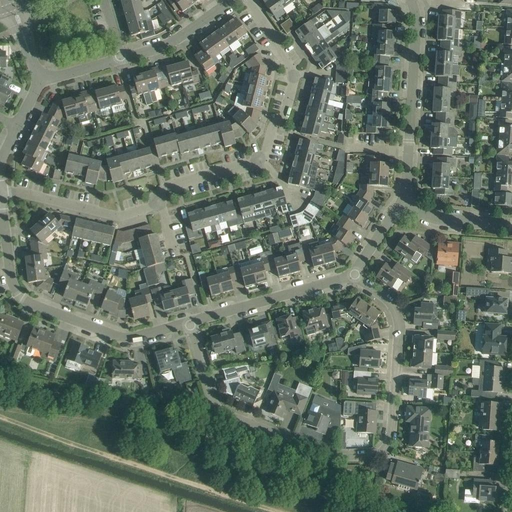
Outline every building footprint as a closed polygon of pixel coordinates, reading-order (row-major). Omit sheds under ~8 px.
[(183,12),(191,6),(187,0),(167,0),(175,11),(179,8),(183,12)] [(273,16),(283,9),(276,0),(264,0),(263,1),(273,16)] [(276,0),(283,9),(288,5),(292,10),(296,8),(290,0),(276,0)] [(140,2),(123,7),(125,17),(143,12),(140,2)] [(320,3),(311,10),(315,15),(324,8),(320,3)] [(382,5),(374,4),(374,13),(380,14),(379,23),(384,24),(394,24),(395,12),(391,11),(392,5),(382,5)] [(164,5),(159,9),(161,12),(166,9),(173,19),(168,11),(164,5)] [(168,22),(173,19),(166,9),(161,12),(168,22)] [(439,16),(438,29),(453,29),(453,20),(460,20),(460,11),(443,10),(443,16),(439,16)] [(343,12),(327,11),(333,20),(340,15),(343,12)] [(146,22),(143,12),(125,17),(128,27),(146,22)] [(343,12),(340,15),(346,23),(348,22),(349,21),(350,12),(343,12)] [(227,25),(238,40),(247,34),(236,18),(227,25)] [(295,32),(302,42),(316,32),(312,27),(318,23),(315,18),(295,32)] [(154,30),(151,21),(146,22),(128,27),(131,37),(140,34),(142,40),(150,38),(153,36),(152,31),(154,30)] [(316,32),(302,42),(308,51),(348,23),(348,22),(346,23),(328,37),(326,33),(320,37),(316,32)] [(296,28),(293,23),(283,30),(287,35),(296,28)] [(308,51),(315,60),(329,50),(325,45),(349,28),(349,25),(348,23),(308,51)] [(227,25),(218,31),(229,47),(238,40),(227,25)] [(378,34),(377,44),(393,45),(394,32),(390,32),(390,26),(373,25),(373,34),(378,34)] [(453,30),(453,29),(438,29),(437,41),(441,41),(441,47),(461,48),(459,47),(459,41),(458,40),(460,40),(461,31),(453,30)] [(229,47),(218,31),(208,38),(219,53),(229,47)] [(215,56),(219,53),(208,38),(200,44),(204,50),(215,65),(219,62),(215,56)] [(258,50),(254,44),(245,51),(249,57),(258,50)] [(392,57),(393,45),(377,44),(377,53),(371,53),(371,61),(388,62),(388,57),(392,57)] [(332,62),(336,67),(346,60),(342,55),(340,57),(336,51),(336,46),(336,45),(329,50),(315,60),(322,70),(332,62)] [(437,52),(436,65),(457,66),(458,56),(461,57),(461,48),(441,47),(441,52),(437,52)] [(505,54),(504,65),(511,65),(511,47),(504,47),(503,53),(505,54)] [(205,72),(215,65),(204,50),(194,57),(205,72)] [(251,66),(262,59),(258,54),(248,61),(251,66)] [(235,66),(240,63),(237,59),(232,62),(233,63),(229,66),(228,66),(231,71),(234,68),(235,66)] [(267,65),(262,59),(251,66),(252,68),(265,71),(267,65)] [(335,72),(348,73),(348,70),(348,69),(348,63),(346,60),(336,67),(335,72)] [(388,62),(371,61),(370,70),(370,79),(391,80),(392,68),(388,68),(388,62)] [(177,65),(182,83),(183,87),(200,82),(196,69),(190,71),(188,62),(177,65)] [(182,83),(177,65),(171,67),(170,64),(165,65),(166,69),(161,71),(165,87),(171,85),(171,86),(182,83)] [(457,66),(436,65),(435,77),(439,77),(439,83),(458,84),(460,66),(457,66)] [(511,65),(504,65),(504,76),(502,76),(501,82),(511,82),(511,65)] [(229,74),(231,71),(228,66),(225,71),(222,76),(226,79),(229,74)] [(248,85),(266,90),(269,79),(264,77),(265,71),(252,68),(248,85)] [(150,73),(144,74),(149,92),(152,103),(157,102),(154,91),(160,89),(159,88),(165,87),(161,71),(155,72),(154,69),(149,70),(150,73)] [(149,92),(144,74),(133,77),(134,83),(128,85),(132,97),(143,94),(146,106),(152,104),(149,92)] [(5,82),(0,78),(0,104),(4,106),(11,92),(6,89),(7,88),(3,86),(5,82)] [(315,78),(312,89),(330,94),(333,83),(315,78)] [(391,80),(370,79),(369,88),(368,97),(386,98),(386,93),(390,93),(391,80)] [(434,100),(449,101),(449,92),(455,92),(455,84),(458,85),(458,84),(439,83),(438,88),(434,88),(434,100)] [(266,90),(248,85),(242,84),(239,94),(245,96),(264,101),(266,90)] [(502,101),(511,101),(511,84),(501,84),(501,90),(503,90),(502,101)] [(116,86),(106,89),(111,108),(122,104),(121,100),(127,99),(123,86),(117,88),(116,86)] [(100,111),(111,108),(106,89),(99,91),(99,88),(88,91),(94,111),(100,110),(100,111)] [(312,89),(309,101),(333,107),(337,108),(341,109),(342,104),(328,101),(330,94),(312,89)] [(88,113),(94,111),(88,91),(78,94),(79,97),(72,99),(77,117),(78,117),(79,124),(90,121),(88,113)] [(246,108),(245,114),(256,125),(259,111),(261,111),(264,101),(245,96),(242,107),(246,108)] [(385,104),(386,98),(368,97),(368,106),(374,106),(373,116),(389,117),(389,104),(385,104)] [(67,120),(77,117),(72,99),(62,102),(61,99),(55,101),(52,106),(61,117),(66,116),(67,120)] [(448,111),(449,101),(434,100),(433,113),(437,113),(436,119),(453,120),(454,111),(448,111)] [(333,107),(309,101),(306,112),(324,116),(326,110),(336,113),(337,108),(333,107)] [(511,101),(502,101),(501,112),(499,112),(499,118),(511,119),(511,114),(511,113),(511,101)] [(43,113),(38,123),(55,132),(60,122),(59,121),(61,117),(52,106),(47,116),(43,113)] [(237,123),(234,125),(242,135),(245,131),(246,132),(248,130),(251,133),(257,126),(256,125),(245,114),(239,108),(231,117),(237,123)] [(304,123),(327,129),(335,131),(336,128),(334,126),(322,123),(324,116),(306,112),(304,123)] [(388,129),(389,117),(373,116),(372,125),(367,125),(366,134),(384,135),(384,129),(388,129)] [(453,120),(436,119),(436,124),(432,124),(431,136),(446,137),(456,138),(457,132),(453,128),(453,120)] [(499,138),(511,138),(511,126),(511,127),(511,121),(499,120),(498,127),(500,127),(499,138)] [(240,137),(242,135),(234,125),(231,127),(229,122),(218,125),(223,143),(224,148),(236,144),(234,138),(240,137)] [(55,132),(38,123),(33,133),(50,142),(55,132)] [(327,129),(304,123),(301,134),(318,138),(320,132),(326,133),(327,129)] [(218,125),(207,128),(212,146),(223,143),(218,125)] [(202,149),(212,146),(207,128),(197,131),(202,149)] [(197,131),(186,134),(191,152),(202,149),(197,131)] [(33,133),(28,143),(45,152),(50,142),(33,133)] [(174,134),(164,137),(169,155),(180,152),(175,137),(174,134)] [(175,137),(180,152),(180,155),(191,152),(186,134),(175,137)] [(113,145),(111,136),(105,137),(108,147),(113,145)] [(446,147),(446,137),(431,136),(431,149),(434,149),(434,155),(451,156),(451,147),(446,147)] [(158,158),(169,155),(164,137),(153,140),(158,158)] [(511,138),(499,138),(498,149),(497,149),(496,155),(509,156),(509,150),(511,150),(511,138)] [(299,140),(296,151),(314,155),(315,149),(322,151),(323,146),(299,140)] [(45,152),(28,143),(23,153),(27,155),(40,162),(45,152)] [(149,149),(139,152),(144,169),(154,166),(149,149)] [(338,162),(343,163),(344,151),(338,150),(335,161),(338,162)] [(312,162),(314,155),(296,151),(293,162),(317,168),(319,164),(312,162)] [(133,172),(144,169),(139,152),(128,155),(133,172)] [(44,164),(40,162),(27,155),(21,165),(38,174),(44,164)] [(64,173),(75,175),(79,158),(68,155),(67,163),(64,173)] [(128,155),(117,158),(122,175),(133,172),(128,155)] [(108,169),(104,168),(104,180),(105,180),(111,178),(112,183),(124,180),(122,175),(117,158),(117,156),(106,159),(108,169)] [(371,168),(370,175),(388,176),(388,164),(379,163),(380,157),(367,156),(366,168),(371,168)] [(497,163),(497,174),(511,175),(511,163),(508,163),(508,158),(496,157),(496,163),(497,163)] [(86,178),(90,160),(79,158),(75,175),(86,178)] [(434,164),(433,177),(448,178),(449,168),(454,168),(455,159),(438,158),(437,164),(434,164)] [(104,180),(104,168),(100,167),(101,163),(90,160),(86,178),(85,183),(96,186),(98,179),(103,180),(104,180)] [(315,179),(317,168),(293,162),(291,173),(315,179)] [(343,175),(343,163),(338,162),(335,173),(343,175)] [(61,172),(60,172),(55,169),(52,179),(59,181),(61,172)] [(315,179),(291,173),(288,184),(297,187),(313,191),(316,180),(315,179)] [(343,175),(335,173),(332,183),(336,184),(343,175)] [(511,175),(497,174),(496,186),(494,186),(494,191),(506,192),(506,187),(511,187),(511,175)] [(387,187),(388,176),(370,175),(370,181),(364,181),(364,185),(360,185),(360,191),(373,195),(373,186),(387,187)] [(448,178),(433,177),(432,189),(436,189),(435,195),(453,196),(453,187),(448,187),(448,178)] [(281,187),(270,191),(275,208),(280,207),(282,213),(288,212),(281,187)] [(275,208),(270,191),(259,194),(266,218),(270,216),(269,210),(275,208)] [(315,191),(314,197),(324,204),(330,195),(315,191)] [(367,203),(373,195),(360,191),(356,196),(360,199),(354,208),(368,218),(375,208),(367,203)] [(472,191),(472,193),(471,207),(479,207),(480,192),(472,191)] [(511,194),(495,193),(495,206),(511,206),(511,194)] [(261,219),(266,218),(259,194),(249,197),(255,220),(261,219)] [(248,222),(255,220),(249,197),(237,200),(240,212),(244,224),(248,222)] [(321,208),(324,204),(314,197),(311,201),(321,208)] [(244,224),(240,212),(235,214),(232,201),(221,205),(226,222),(227,222),(228,228),(238,225),(244,224)] [(308,206),(317,213),(319,210),(321,208),(311,201),(308,206)] [(227,228),(226,222),(221,205),(210,208),(216,231),(218,235),(221,234),(220,230),(221,230),(227,228)] [(308,206),(305,211),(314,217),(315,216),(317,213),(308,206)] [(216,231),(210,208),(199,211),(204,228),(210,226),(212,233),(216,231)] [(368,218),(354,208),(347,217),(344,214),(340,220),(351,228),(354,222),(362,227),(368,218)] [(317,213),(315,216),(320,219),(323,213),(319,210),(317,213)] [(193,231),(204,228),(199,211),(187,214),(191,226),(185,228),(188,239),(195,238),(193,231)] [(310,223),(314,217),(305,211),(300,213),(304,225),(310,223)] [(49,213),(40,222),(51,235),(57,229),(59,232),(63,229),(73,231),(76,220),(60,216),(55,220),(49,213)] [(295,215),(298,226),(304,225),(300,213),(295,215)] [(293,228),(298,226),(295,215),(290,216),(293,228)] [(72,237),(81,239),(85,222),(76,220),(73,231),(72,237)] [(334,237),(344,245),(348,248),(355,238),(347,233),(351,228),(340,220),(336,226),(340,228),(334,237)] [(51,235),(40,222),(30,231),(35,236),(30,240),(31,250),(45,248),(45,245),(48,243),(45,240),(51,235)] [(85,222),(81,239),(91,241),(95,224),(85,222)] [(91,241),(101,244),(105,227),(95,224),(91,241)] [(144,226),(147,237),(152,235),(149,225),(144,226)] [(144,226),(139,228),(142,238),(147,237),(144,226)] [(105,227),(101,244),(111,246),(115,229),(105,227)] [(139,239),(142,238),(139,228),(133,229),(136,239),(139,239)] [(131,241),(136,239),(133,229),(128,231),(131,241)] [(119,242),(123,243),(123,232),(117,231),(115,241),(119,242)] [(268,235),(270,245),(281,243),(278,232),(268,235)] [(156,234),(152,235),(147,237),(142,238),(139,239),(142,249),(159,244),(156,234)] [(320,247),(325,265),(336,262),(333,253),(340,251),(344,245),(334,237),(332,236),(330,240),(324,241),(325,246),(320,247)] [(430,247),(415,237),(412,242),(404,237),(395,250),(410,260),(417,251),(424,256),(424,255),(430,247)] [(218,240),(207,243),(209,249),(220,246),(218,240)] [(307,247),(301,248),(305,261),(311,259),(313,268),(325,265),(320,247),(318,241),(307,245),(307,247)] [(285,257),(290,274),(301,271),(298,263),(305,261),(301,248),(299,243),(287,247),(290,255),(285,257)] [(458,243),(451,243),(451,245),(438,244),(437,265),(457,266),(458,243)] [(145,258),(161,254),(159,244),(142,249),(145,258)] [(233,244),(226,246),(228,252),(235,250),(233,244)] [(47,260),(45,248),(31,250),(32,257),(25,258),(27,270),(43,268),(42,260),(47,260)] [(507,251),(489,249),(488,259),(488,263),(492,263),(491,272),(511,274),(511,258),(506,258),(507,251)] [(262,263),(251,266),(256,284),(267,281),(265,272),(271,270),(267,258),(266,253),(259,255),(262,263)] [(164,263),(161,254),(145,258),(147,268),(164,263)] [(273,256),(267,258),(271,270),(276,269),(279,278),(290,274),(285,257),(274,260),(273,256)] [(256,284),(251,266),(250,267),(249,262),(239,264),(239,265),(233,267),(237,280),(242,278),(245,287),(256,284)] [(412,274),(397,264),(393,269),(385,264),(376,277),(392,288),(398,278),(405,283),(412,274)] [(154,267),(143,270),(147,283),(148,287),(159,284),(156,274),(154,267)] [(231,282),(237,280),(233,267),(227,269),(228,273),(218,276),(223,293),(233,290),(231,282)] [(44,276),(43,268),(27,270),(28,283),(37,282),(37,288),(49,292),(54,280),(49,278),(48,275),(44,276)] [(63,297),(75,302),(82,284),(75,281),(77,277),(63,271),(58,286),(64,289),(64,287),(67,287),(63,297)] [(211,297),(223,293),(218,276),(207,279),(205,275),(199,277),(202,290),(209,288),(211,297)] [(183,289),(173,292),(177,307),(190,303),(188,296),(195,294),(191,279),(181,282),(183,289)] [(88,286),(82,284),(75,302),(87,306),(91,296),(93,297),(92,299),(99,302),(104,287),(90,282),(88,286)] [(136,299),(129,301),(133,314),(134,319),(149,315),(146,304),(146,303),(152,301),(149,291),(148,287),(147,283),(139,286),(140,290),(134,292),(136,299)] [(456,297),(457,297),(458,286),(448,285),(447,296),(451,297),(452,297),(456,297)] [(177,307),(173,292),(171,288),(169,287),(167,286),(166,287),(163,288),(161,289),(160,291),(160,288),(151,290),(152,296),(155,306),(162,304),(164,311),(177,307)] [(117,291),(109,288),(101,309),(114,314),(113,316),(117,318),(125,318),(125,308),(125,299),(115,295),(117,291)] [(466,289),(465,297),(481,298),(481,290),(466,289)] [(358,321),(369,306),(357,298),(351,307),(346,303),(330,307),(332,316),(333,320),(340,318),(340,316),(345,315),(351,319),(353,317),(358,321)] [(485,306),(484,313),(497,314),(497,315),(504,316),(504,314),(506,314),(506,313),(508,313),(508,306),(506,306),(507,300),(481,299),(480,305),(485,306)] [(433,304),(421,304),(421,309),(415,309),(414,325),(424,326),(424,322),(431,322),(433,304)] [(369,306),(358,321),(364,325),(363,327),(369,331),(369,330),(370,334),(364,335),(366,342),(380,339),(377,324),(374,322),(380,313),(369,306)] [(317,314),(316,309),(302,312),(305,322),(307,328),(305,329),(307,336),(315,334),(314,330),(315,330),(316,332),(329,328),(327,322),(324,312),(317,314)] [(0,335),(15,341),(15,340),(16,340),(22,324),(17,322),(10,319),(9,320),(4,319),(5,318),(0,315),(0,335)] [(290,316),(276,320),(279,329),(281,337),(290,335),(291,339),(292,344),(303,341),(302,336),(300,330),(297,320),(291,322),(291,319),(290,316)] [(250,335),(245,336),(249,349),(253,348),(266,345),(269,344),(270,347),(277,345),(273,331),(270,321),(263,323),(264,326),(258,328),(249,331),(250,335)] [(500,326),(485,325),(484,337),(483,337),(482,354),(504,355),(505,338),(499,338),(500,326)] [(21,347),(20,351),(24,352),(26,355),(30,357),(33,356),(35,349),(43,352),(41,356),(55,361),(57,354),(61,344),(52,341),(55,336),(52,335),(51,336),(47,335),(48,333),(34,328),(31,338),(27,346),(22,344),(21,347)] [(228,333),(228,331),(224,333),(224,334),(211,338),(215,354),(235,348),(237,354),(245,351),(239,334),(232,336),(231,332),(228,333)] [(455,333),(437,332),(437,339),(455,340),(455,333)] [(414,344),(414,352),(432,353),(433,338),(413,336),(412,344),(414,344)] [(343,343),(345,341),(340,338),(335,339),(338,352),(343,343)] [(82,346),(74,343),(68,360),(82,365),(82,363),(96,368),(101,355),(87,350),(88,348),(86,347),(85,349),(82,348),(82,346)] [(16,360),(20,351),(21,347),(14,345),(10,357),(16,360)] [(348,349),(347,356),(360,356),(359,367),(368,368),(378,368),(379,366),(381,366),(381,359),(379,358),(379,352),(366,351),(366,345),(356,347),(348,349)] [(172,352),(171,349),(152,355),(155,354),(159,366),(156,367),(159,375),(163,374),(162,371),(173,368),(174,373),(177,373),(180,384),(191,381),(187,363),(188,363),(188,362),(179,364),(175,351),(172,352)] [(277,352),(271,354),(273,361),(279,360),(277,352)] [(430,369),(432,353),(414,352),(413,360),(411,360),(411,367),(430,369)] [(471,378),(501,380),(502,368),(496,367),(497,362),(479,360),(479,367),(472,366),(471,378)] [(133,362),(112,361),(112,371),(112,378),(141,379),(141,366),(133,365),(133,362)] [(247,366),(235,368),(223,370),(226,381),(225,384),(224,385),(226,393),(233,396),(231,400),(232,400),(233,398),(252,406),(251,409),(256,400),(259,392),(250,387),(247,388),(241,385),(238,375),(239,373),(248,370),(247,366)] [(434,375),(443,376),(452,377),(453,367),(435,366),(434,375)] [(369,373),(354,372),(353,379),(358,379),(357,394),(365,395),(365,393),(377,394),(378,380),(368,380),(369,373)] [(443,376),(434,375),(432,375),(432,382),(427,382),(427,381),(420,381),(410,380),(408,396),(417,396),(417,398),(425,399),(426,387),(431,387),(431,389),(442,390),(443,376)] [(272,376),(270,384),(277,386),(279,378),(272,376)] [(90,388),(95,389),(99,379),(94,377),(90,388)] [(501,380),(471,378),(471,379),(473,379),(472,385),(478,386),(478,391),(471,391),(471,397),(483,398),(483,392),(500,393),(501,380)] [(294,400),(274,392),(270,403),(266,412),(281,418),(285,407),(289,409),(288,410),(300,415),(304,406),(311,388),(300,383),(294,400)] [(308,415),(304,424),(316,429),(315,431),(324,435),(327,428),(340,433),(340,423),(340,413),(338,413),(335,413),(328,410),(330,402),(326,401),(323,400),(320,407),(312,404),(309,411),(308,415)] [(357,433),(374,434),(375,412),(376,412),(376,411),(365,411),(366,403),(345,402),(343,403),(342,416),(351,416),(352,415),(359,415),(358,432),(357,432),(357,433)] [(501,404),(481,403),(479,427),(488,428),(488,431),(497,431),(498,417),(501,417),(501,404)] [(418,409),(408,408),(407,421),(411,422),(411,427),(413,427),(413,433),(410,433),(409,446),(419,447),(427,447),(430,410),(418,409)] [(480,447),(480,453),(498,454),(499,442),(492,442),(492,436),(475,435),(474,447),(480,447)] [(498,454),(480,453),(480,459),(474,458),(473,472),(490,473),(490,466),(497,466),(498,454)] [(388,473),(386,480),(392,481),(391,483),(399,486),(398,488),(408,491),(409,488),(416,491),(423,469),(398,462),(396,466),(398,467),(397,472),(389,470),(388,473)] [(446,470),(445,478),(459,479),(459,471),(446,470)] [(473,491),(472,501),(478,501),(495,502),(495,492),(494,492),(493,490),(492,490),(492,488),(492,481),(473,480),(473,491)]
